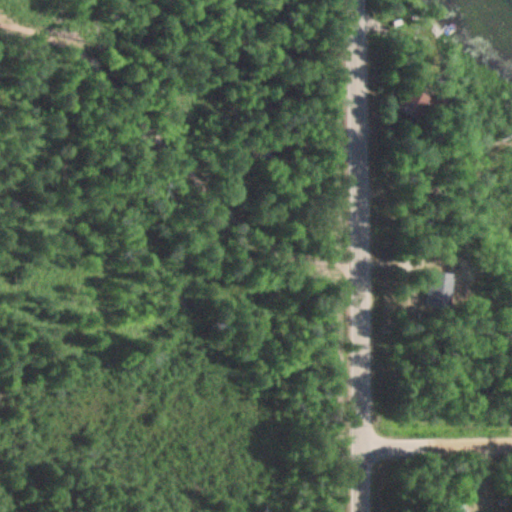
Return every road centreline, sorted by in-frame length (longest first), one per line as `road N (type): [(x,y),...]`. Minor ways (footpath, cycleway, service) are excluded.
road 1 (residential): [(357,511),(354,0)]
road 2 (residential): [(511,443),(412,446),(357,462)]
